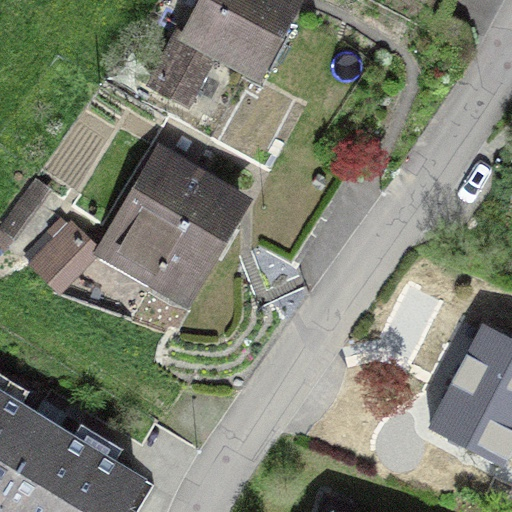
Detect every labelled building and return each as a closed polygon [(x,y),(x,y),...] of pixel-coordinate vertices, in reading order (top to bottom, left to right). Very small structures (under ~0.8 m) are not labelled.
[(322,0),(200,0),(185,32),(281,76),(322,0)] [(411,0),(441,12),(445,0),(411,0)] [(250,203),(156,149),(114,223),(135,235),(119,262),(193,304),(250,203)] [(275,200),(314,222),(337,180),(298,158),(275,200)] [(289,264),(314,222),(275,200),(250,242),(289,264)] [(69,226),(29,266),(53,291),(93,251),(69,226)] [(511,343),(484,329),(433,427),(504,463),(511,447),(511,343)] [(138,511),(161,475),(0,381),(0,511),(138,511)]
